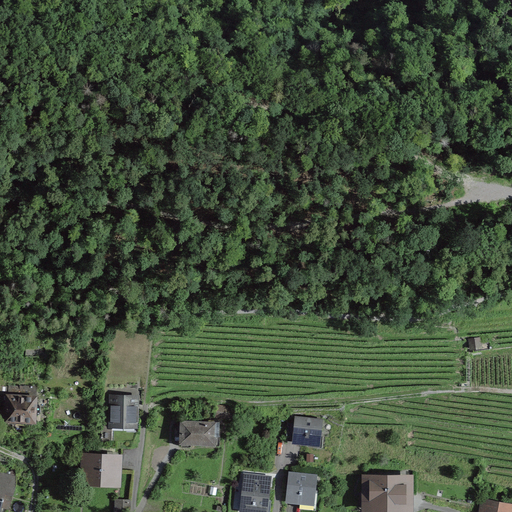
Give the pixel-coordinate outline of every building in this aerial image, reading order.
[(150,325),(141,324),(141,333),(149,334),(150,325)] [(480,337),(467,338),(469,351),(482,350),(480,337)] [(26,425),(26,423),(27,421),(36,421),(37,414),(38,414),(40,411),(40,406),(39,403),(37,403),(38,393),(36,393),(37,386),(0,384),(0,394),(4,394),(3,420),(14,420),(14,423),(15,425),(16,427),(18,428),(20,429),(22,428),(24,427),(26,425)] [(139,394),(108,393),(107,426),(138,427),(139,394)] [(232,406),(216,404),(214,417),(230,419),(232,406)] [(323,418),(295,415),(294,422),(287,421),(286,435),(292,436),(292,442),(307,443),(307,446),(322,447),(323,437),(321,436),(323,418)] [(219,427),(219,419),(180,418),(179,442),(181,442),(181,446),(191,446),(191,444),(220,445),(220,427),(219,427)] [(123,452),(81,450),(79,483),(121,485),(123,452)] [(1,470),(0,469),(0,511),(1,507),(9,509),(18,476),(16,476),(18,470),(11,469),(10,474),(0,471),(1,470)] [(317,473),(288,470),(285,501),(301,503),(300,509),(316,510),(318,489),(315,489),(317,473)] [(413,472),(362,472),(362,511),(413,511),(413,472)] [(266,511),(270,478),(244,475),(240,510),(256,511),(266,511)] [(511,511),(511,502),(480,497),(477,511),(511,511)] [(130,511),(131,498),(114,498),(114,511),(130,511)]
